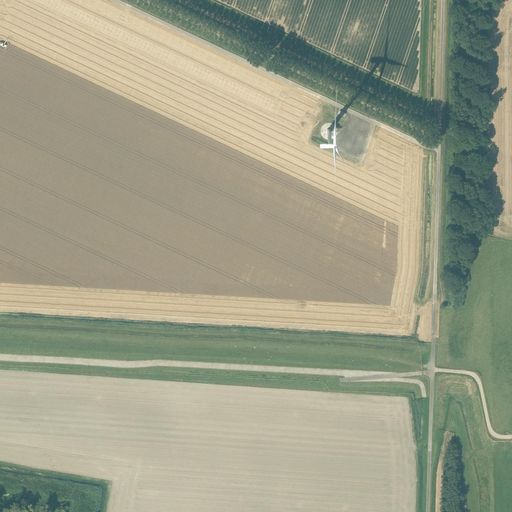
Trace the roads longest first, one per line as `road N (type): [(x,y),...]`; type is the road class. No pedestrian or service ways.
road 1 (track): [(0,330),(415,352),(373,342),(0,320)]
road 2 (track): [(0,362),(339,380),(432,372)]
road 3 (track): [(421,366),(0,347)]
road 4 (unclassified): [(427,511),(439,135)]
road 5 (unclassified): [(439,135),(151,0)]
road 6 (track): [(183,0),(439,118)]
road 7 (unclassified): [(439,135),(442,0)]
road 8 (track): [(511,437),(489,429),(475,376),(421,366)]
